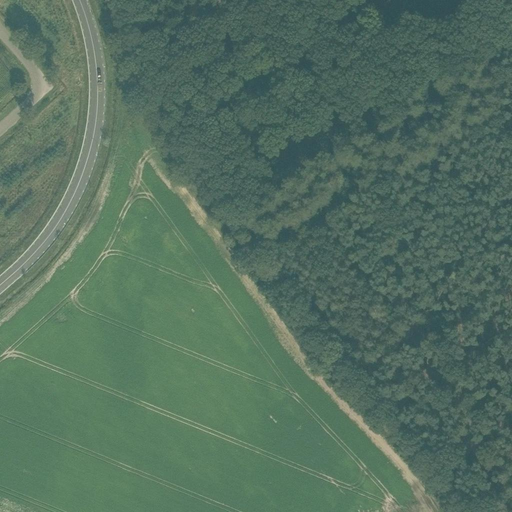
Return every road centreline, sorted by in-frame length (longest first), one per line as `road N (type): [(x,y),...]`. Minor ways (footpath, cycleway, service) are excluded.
road 1 (track): [(107,0),(186,166),(326,360),(451,511)]
road 2 (secondary): [(0,285),(57,224),(87,157),(94,56),(79,0)]
road 3 (unclassified): [(0,126),(38,84),(0,32)]
